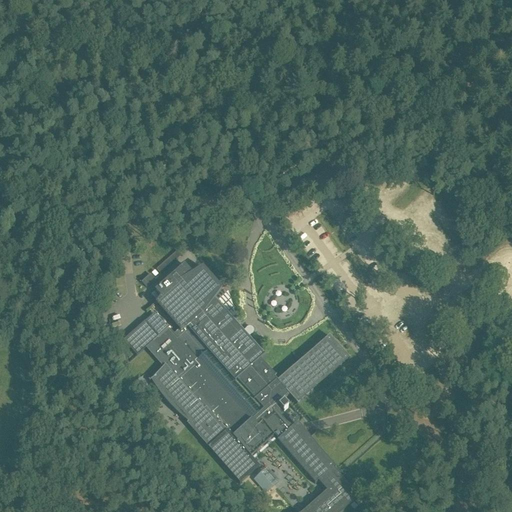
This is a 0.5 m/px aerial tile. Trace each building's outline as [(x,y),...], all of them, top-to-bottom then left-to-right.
[(144,321),(122,341),(135,356),(144,348),(162,369),(151,381),(152,382),(152,383),(153,383),(153,384),(154,385),(155,386),(156,388),(158,391),(161,394),(163,398),(166,401),(168,404),(171,407),(174,409),(176,411),(178,413),(181,416),(184,418),(187,421),(186,423),(207,447),(206,447),(240,485),(259,468),(250,457),(273,436),(315,484),(318,481),(327,491),(303,511),(342,511),(359,498),(342,480),(339,476),(336,472),(333,469),(335,468),(325,457),(305,435),(297,426),(299,424),(294,419),(288,424),(275,409),(278,407),(279,407),(278,408),(283,414),(288,409),(283,404),(282,404),(281,404),(289,397),(297,406),(350,360),(330,337),(277,384),(274,380),(276,378),(260,361),(265,357),(249,339),(253,335),(254,334),(254,333),(254,331),(254,330),(252,329),(251,328),(250,328),(249,328),(248,329),(247,330),(244,333),(241,330),(214,300),(222,291),(202,268),(191,275),(184,266),(155,292),(160,297),(155,304),(183,337),(178,341),(166,329),(157,337),(144,321)] [(150,276),(141,284),(146,288),(154,281),(150,276)] [(164,330),(167,325),(159,320),(156,324),(164,330)] [(269,457),(276,463),(272,467),(277,471),(287,460),(275,450),(269,457)] [(288,483),(298,493),(308,484),(292,466),(279,478),(285,485),(288,483)] [(277,483),(266,470),(253,482),(264,495),(277,483)]
